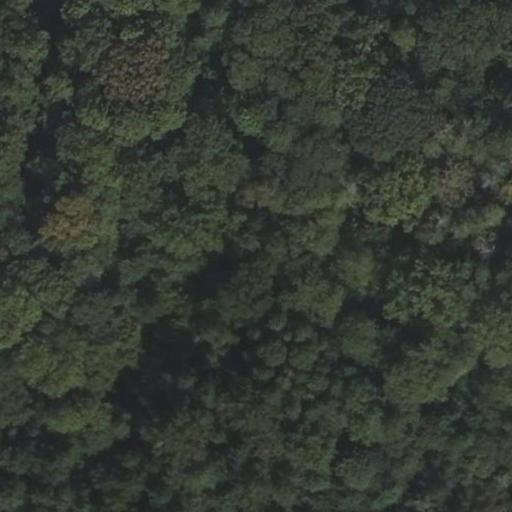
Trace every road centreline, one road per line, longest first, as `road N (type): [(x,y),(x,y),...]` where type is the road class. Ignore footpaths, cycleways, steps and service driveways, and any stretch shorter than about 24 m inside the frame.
road 1 (track): [(208,0),(99,511)]
road 2 (track): [(511,359),(252,511)]
